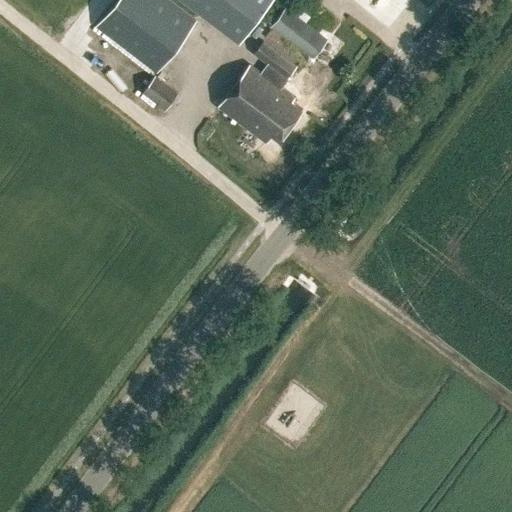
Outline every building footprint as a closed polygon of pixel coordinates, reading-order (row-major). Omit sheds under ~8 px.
[(197,20),(170,0),(116,0),(95,27),(156,74),(197,20)] [(182,0),(238,42),(261,12),(268,3),(270,0),(182,0)] [(285,10),(282,14),(275,24),(273,26),(310,54),(322,38),(285,10)] [(319,53),(336,60),(346,35),(329,28),(319,53)] [(251,64),(219,108),(266,144),(272,136),(279,141),(303,109),(292,101),(295,97),(282,87),(289,78),(288,77),(297,65),(263,40),(254,52),(269,64),(262,72),(251,64)] [(182,55),(170,69),(186,83),(198,68),(182,55)] [(142,92),(165,109),(177,93),(154,75),(142,92)]
